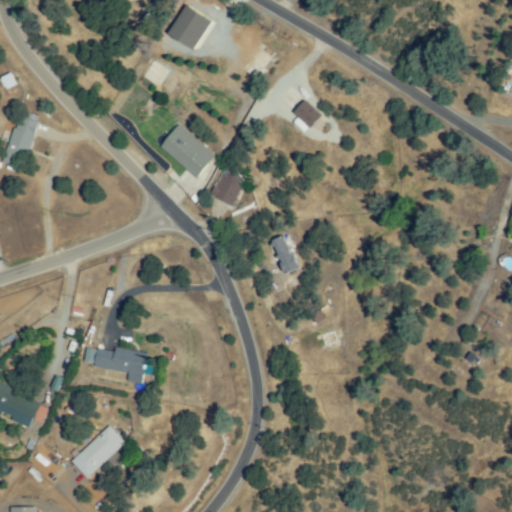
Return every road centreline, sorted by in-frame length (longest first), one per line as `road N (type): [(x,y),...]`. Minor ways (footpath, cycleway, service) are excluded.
road 1 (residential): [(2,0),(44,75),(193,231),(225,279),(254,360),(257,418),(239,471),(210,511)]
road 2 (residential): [(511,157),(261,0)]
road 3 (residential): [(0,278),(112,240),(172,209)]
